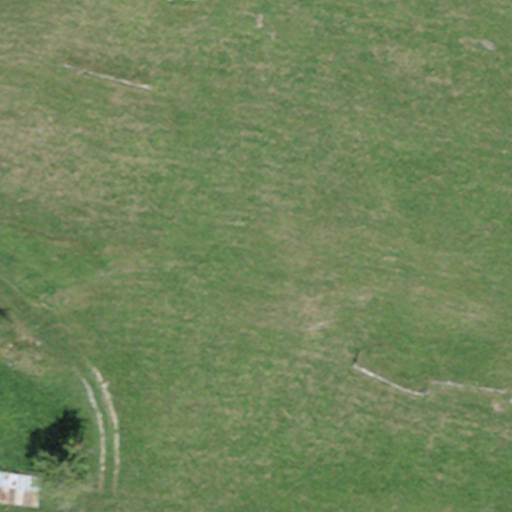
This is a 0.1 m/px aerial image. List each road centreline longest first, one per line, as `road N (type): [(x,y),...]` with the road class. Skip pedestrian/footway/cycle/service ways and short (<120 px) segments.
road 1 (track): [(105,511),(107,430),(96,381),(0,289)]
road 2 (track): [(107,430),(0,361)]
